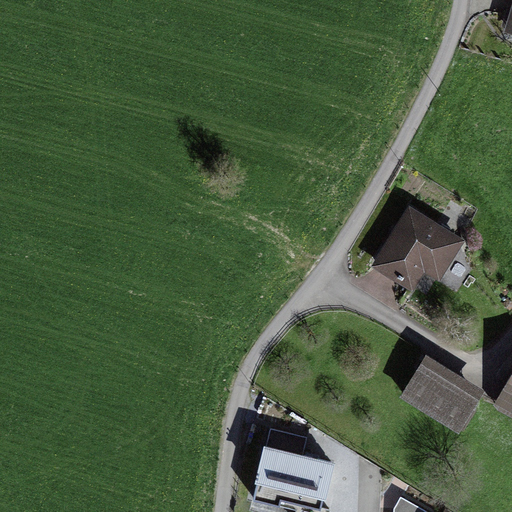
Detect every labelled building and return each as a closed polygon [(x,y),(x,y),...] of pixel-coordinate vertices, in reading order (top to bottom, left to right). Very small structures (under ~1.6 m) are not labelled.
[(511,0),(510,0),(501,30),(511,33),(511,0)] [(409,201),(370,260),(410,286),(423,267),(442,279),(468,240),(409,201)] [(426,354),(399,397),(457,433),(484,391),(426,354)] [(511,373),(497,401),(511,409),(511,373)] [(314,511),(329,443),(265,429),(250,500),(303,511),(314,511)]
